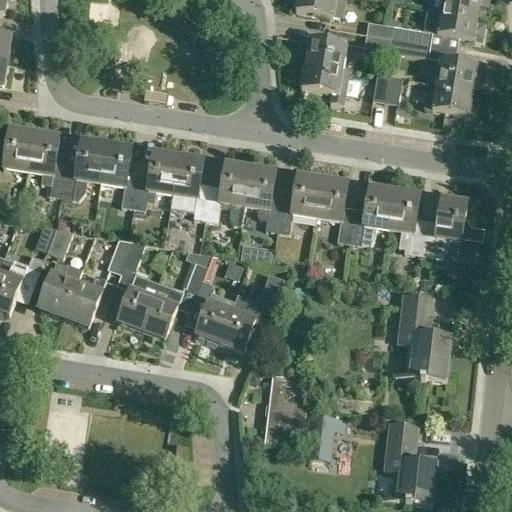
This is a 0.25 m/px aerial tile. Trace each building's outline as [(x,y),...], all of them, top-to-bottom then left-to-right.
[(299,0),(297,17),(345,24),(348,0),(299,0)] [(443,0),(441,13),(479,19),(480,11),(489,12),(490,0),(443,0)] [(479,19),(441,13),(437,40),(475,46),(479,19)] [(391,45),(393,32),(368,28),(366,40),(391,45)] [(393,32),(391,45),(418,49),(420,36),(393,32)] [(0,65),(7,67),(11,42),(0,39),(0,65)] [(391,45),(366,40),(364,53),(390,57),(391,45)] [(343,75),(347,49),(309,43),(306,69),(343,75)] [(391,45),(390,57),(416,61),(418,49),(391,45)] [(436,90),(474,96),(475,87),(482,88),(484,72),(478,71),(478,70),(441,64),(436,90)] [(343,75),(306,69),(302,95),(332,100),(331,108),(344,110),(350,76),(343,75)] [(385,108),(389,83),(377,81),(372,106),(385,108)] [(402,85),(389,83),(385,108),(398,110),(402,85)] [(474,96),(436,90),(432,115),(470,121),(470,120),(476,121),(479,106),(472,105),(474,96)] [(28,177),(34,138),(9,135),(3,173),(28,177)] [(59,142),(34,138),(28,177),(42,179),(41,190),(50,191),(49,201),(61,203),(66,168),(55,167),(59,142)] [(66,168),(61,203),(78,206),(85,198),(87,187),(99,189),(105,150),(82,146),(78,170),(66,168)] [(131,154),(105,150),(99,189),(124,192),(121,213),(124,214),(124,218),(131,220),(138,179),(128,177),(131,154)] [(138,179),(131,220),(133,220),(133,221),(143,222),(144,217),(146,207),(152,208),(154,197),(171,200),(178,161),(153,157),(150,181),(138,179)] [(171,200),(169,214),(193,218),(192,224),(205,226),(211,191),(200,189),(204,165),(178,161),(171,200)] [(222,192),(211,191),(205,226),(218,228),(221,207),(231,209),(228,223),(233,230),(242,231),(245,211),(251,173),(226,169),(222,192)] [(276,177),(251,173),(245,211),(268,215),(265,236),(277,237),(283,202),(272,200),(276,177)] [(294,204),(283,202),(277,237),(289,239),(292,219),(317,223),(323,184),(297,180),(294,204)] [(348,188),(323,184),(317,223),(340,226),(337,247),(349,249),(355,213),(344,211),(348,188)] [(355,213),(349,249),(370,252),(375,241),(376,232),(388,234),(394,196),(370,192),(366,215),(355,213)] [(394,196),(388,234),(401,236),(398,252),(405,253),(404,258),(421,260),(427,225),(416,223),(420,199),(394,196)] [(438,227),(427,225),(421,260),(442,264),(449,251),(450,245),(461,247),(467,207),(442,203),(438,227)] [(74,237),(56,234),(47,257),(64,263),(74,237)] [(122,279),(125,271),(134,247),(119,245),(108,274),(122,279)] [(146,249),(134,247),(125,271),(136,275),(146,249)] [(16,268),(4,263),(0,273),(0,315),(10,320),(22,287),(35,291),(40,277),(16,268)] [(63,323),(77,288),(82,275),(57,266),(39,314),(63,323)] [(196,267),(186,294),(197,298),(203,285),(208,271),(196,267)] [(141,336),(160,288),(149,284),(135,279),(118,327),(141,336)] [(77,288),(63,323),(90,332),(107,284),(95,280),(90,293),(77,288)] [(219,348),(232,314),(221,310),(223,304),(222,301),(214,298),(216,293),(215,293),(213,289),(203,285),(197,298),(192,313),(204,318),(196,339),(219,348)] [(184,297),(160,288),(141,336),(166,345),(184,297)] [(232,314),(219,348),(244,357),(253,332),(265,336),(279,299),(268,295),(265,294),(260,308),(237,300),(232,314)] [(447,387),(451,343),(429,340),(433,305),(404,302),(399,350),(413,351),(410,383),(447,387)] [(273,380),(264,451),(301,456),(310,385),(273,380)] [(432,510),(437,468),(414,466),(417,432),(390,429),(384,476),(399,477),(396,506),(432,510)] [(188,451),(177,449),(175,464),(185,465),(188,451)]
